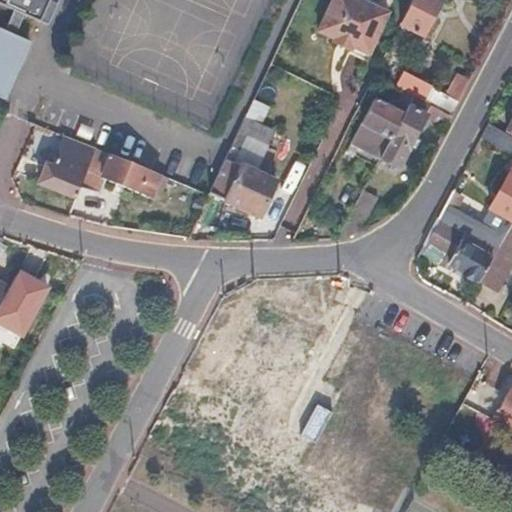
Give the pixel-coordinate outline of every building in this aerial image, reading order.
[(0,0),(0,5),(14,12),(5,32),(0,30),(0,99),(5,102),(31,43),(15,36),(24,16),(47,26),(58,0),(0,0)] [(387,12),(362,0),(330,0),(317,29),(333,36),(331,39),(350,48),(351,45),(367,52),(387,12)] [(410,0),(400,20),(425,33),(442,0),(410,0)] [(452,115),(465,90),(456,85),(451,95),(432,85),(424,100),(433,105),(449,113),(452,115)] [(382,155),(414,95),(406,91),(396,109),(376,98),(354,140),(382,155)] [(424,100),(414,95),(382,155),(381,157),(399,166),(426,115),(419,111),(424,100)] [(267,105),(252,99),(236,133),(264,146),(272,129),(258,123),(267,105)] [(449,113),(433,105),(427,114),(444,123),(449,113)] [(511,135),(506,132),(488,122),(481,135),(511,152),(511,170),(492,207),(508,215),(496,235),(482,227),(484,223),(455,207),(463,192),(454,187),(439,216),(497,249),(511,222),(511,135)] [(78,187),(94,148),(81,143),(70,138),(64,136),(51,166),(46,164),(38,183),(74,198),(78,187)] [(105,153),(94,148),(78,187),(98,195),(103,180),(150,199),(161,177),(151,173),(140,168),(128,163),(117,158),(105,153)] [(277,184),(224,159),(218,175),(210,192),(262,216),(277,184)] [(376,201),(361,193),(338,236),(349,234),(360,230),(376,201)] [(480,280),(481,278),(497,249),(439,216),(420,252),(433,259),(446,266),(448,261),(480,280)] [(511,263),(511,222),(497,249),(481,278),(499,288),(511,263)] [(0,262),(8,246),(0,242),(0,262)] [(17,272),(7,291),(0,302),(0,323),(19,334),(45,288),(17,272)] [(349,511),(353,506),(270,470),(286,434),(275,429),(320,329),(258,302),(210,411),(167,392),(139,457),(263,511),(349,511)] [(511,388),(508,387),(489,421),(510,432),(511,427),(511,388)] [(317,403),(300,435),(317,444),(334,412),(317,403)]
